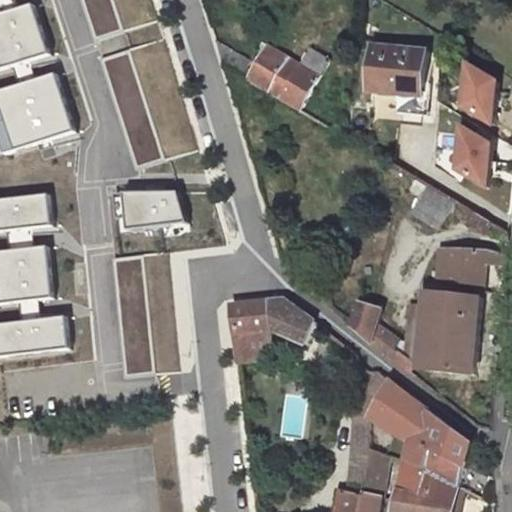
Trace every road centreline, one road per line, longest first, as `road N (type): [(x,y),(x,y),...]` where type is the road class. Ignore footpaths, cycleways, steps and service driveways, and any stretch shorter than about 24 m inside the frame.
road 1 (residential): [(224,511),(204,283),(274,278)]
road 2 (residential): [(511,455),(274,278)]
road 3 (residential): [(274,278),(183,0)]
